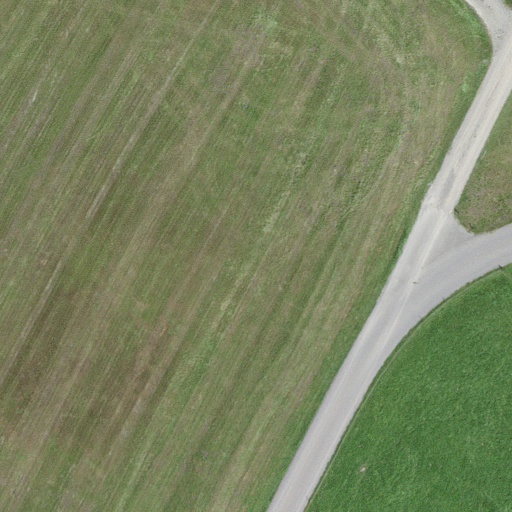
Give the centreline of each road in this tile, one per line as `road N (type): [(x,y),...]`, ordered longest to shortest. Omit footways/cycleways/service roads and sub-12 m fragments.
road 1 (unclassified): [(511,241),(420,284),(373,342),(287,511)]
road 2 (track): [(420,284),(433,223),(511,54)]
